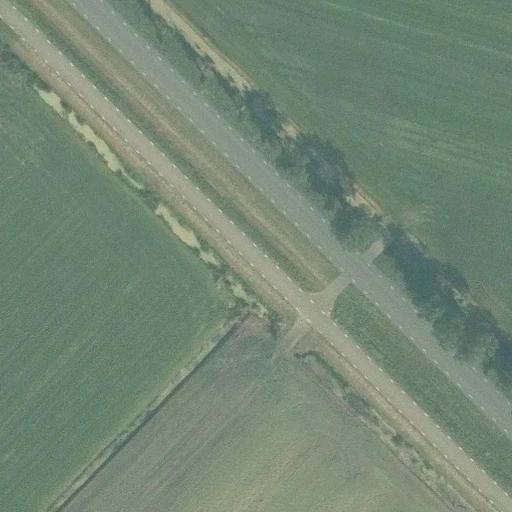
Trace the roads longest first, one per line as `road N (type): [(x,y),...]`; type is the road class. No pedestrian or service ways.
road 1 (unclassified): [(310,309),(0,3)]
road 2 (primary): [(356,273),(79,0)]
road 3 (unclassified): [(511,508),(310,309)]
road 4 (primary): [(511,426),(356,273)]
